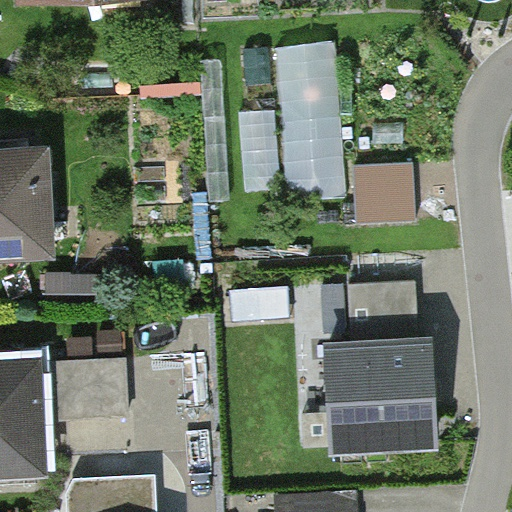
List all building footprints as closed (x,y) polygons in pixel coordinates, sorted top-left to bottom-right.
[(345,35),(286,38),(295,188),(354,184),(345,35)] [(254,189),(290,187),(285,102),(249,104),(254,189)] [(43,145),(0,146),(0,258),(49,256),(43,145)] [(414,159),(356,163),(360,226),(418,222),(414,159)] [(427,328),(426,276),(332,277),(333,330),(427,328)] [(438,344),(322,352),(330,456),(446,447),(438,344)] [(47,351),(0,352),(0,478),(51,477),(47,351)] [(124,362),(64,365),(68,421),(126,418),(124,362)]
